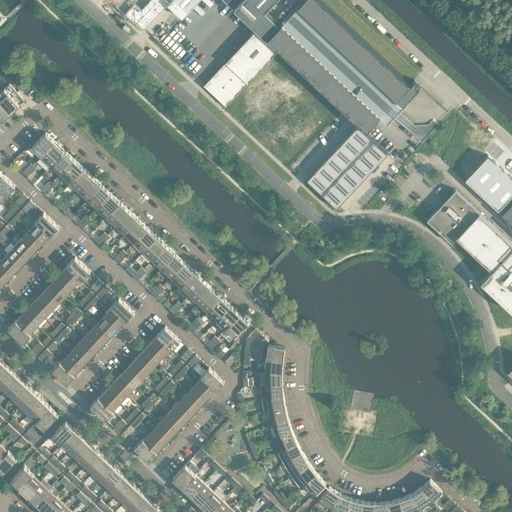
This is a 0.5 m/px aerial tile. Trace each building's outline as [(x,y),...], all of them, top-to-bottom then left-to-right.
[(135,1),(126,11),(143,27),(143,28),(169,0),(149,0),(142,8),(135,1)] [(170,0),(168,3),(182,16),(197,0),(170,0)] [(224,0),(234,8),(241,0),(224,0)] [(265,11),(253,0),(241,0),(234,8),(256,29),(264,37),(278,23),(265,11)] [(253,0),(265,11),(275,0),(253,0)] [(419,85),(413,80),(410,83),(321,0),(302,0),(298,5),(403,103),(419,85)] [(380,115),(281,22),(268,37),(367,130),(380,115)] [(264,37),(256,29),(204,84),(226,105),(277,49),(264,37)] [(252,83),(229,107),(273,149),(316,102),(295,82),(272,62),(252,83)] [(26,81),(20,87),(24,91),(31,86),(26,81)] [(9,83),(0,91),(0,100),(11,112),(24,100),(9,83)] [(0,121),(11,112),(0,100),(0,121)] [(382,100),(375,108),(388,120),(395,113),(391,109),(389,111),(384,107),(387,104),(382,100)] [(448,120),(427,142),(435,150),(456,128),(448,120)] [(357,124),(349,133),(364,148),(372,139),(357,124)] [(456,128),(435,150),(444,158),(465,135),(456,128)] [(41,155),(41,156),(56,141),(48,133),(47,133),(46,133),(47,132),(46,131),(32,147),(33,147),(33,148),(34,149),(34,148),(37,151),(38,152),(41,155)] [(349,133),(340,142),(355,157),(364,148),(349,133)] [(465,135),(444,158),(452,165),(473,143),(465,135)] [(372,139),(364,148),(379,161),(387,152),(372,139)] [(42,156),(51,164),(65,150),(63,149),(64,148),(56,141),(41,156),(42,156)] [(340,142),(332,151),(347,165),(355,157),(340,142)] [(473,143),(452,165),(460,173),(481,151),(473,143)] [(364,148),(355,157),(370,170),(379,161),(364,148)] [(51,164),(60,173),(74,158),(66,150),(66,151),(65,150),(51,164)] [(330,153),(324,160),(339,174),(347,165),(332,151),(330,153)] [(487,155),(465,178),(478,191),(500,167),(487,155)] [(355,157),(347,165),(362,179),(370,170),(355,157)] [(67,184),(69,181),(83,167),(82,166),(74,158),(60,173),(58,175),(67,184)] [(324,160),(315,169),(330,183),(339,174),(324,160)] [(31,163),(26,167),(31,172),(36,167),(31,163)] [(347,165),(339,174),(354,188),(362,179),(347,165)] [(31,172),(26,167),(22,172),(27,176),(31,172)] [(69,181),(79,190),(92,175),(84,168),(83,167),(69,181)] [(500,167),(478,191),(487,200),(509,176),(500,167)] [(315,169),(307,178),(322,192),(330,183),(315,169)] [(0,186),(7,193),(8,192),(7,192),(10,189),(11,188),(14,185),(15,185),(0,170),(0,186)] [(339,174),(330,183),(345,197),(354,188),(339,174)] [(79,190),(88,199),(101,184),(100,183),(101,183),(92,175),(79,190)] [(511,178),(509,176),(487,200),(497,209),(511,192),(511,178)] [(49,180),(45,184),(50,189),(54,184),(49,180)] [(330,183),(322,192),(337,206),(345,197),(330,183)] [(50,189),(45,184),(40,189),(45,194),(50,189)] [(88,199),(97,207),(111,192),(103,185),(102,185),(101,184),(88,199)] [(511,240),(456,188),(427,219),(452,242),(457,236),(492,268),(481,280),(511,309),(511,240)] [(15,201),(20,206),(28,197),(23,192),(15,201)] [(97,207),(106,216),(120,201),(119,200),(111,192),(97,207)] [(67,197),(63,201),(68,206),(72,202),(67,197)] [(22,208),(27,212),(35,204),(30,199),(22,208)] [(511,199),(501,212),(510,220),(511,217),(511,199)] [(68,206),(63,201),(59,206),(64,211),(68,206)] [(106,216),(115,224),(129,210),(121,202),(120,201),(106,216)] [(15,204),(9,210),(13,213),(18,207),(15,204)] [(20,209),(15,215),(18,218),(24,212),(20,209)] [(13,213),(9,210),(4,216),(7,219),(13,213)] [(115,224),(125,233),(138,219),(137,218),(137,217),(129,210),(115,224)] [(36,219),(36,220),(51,234),(51,233),(54,230),(55,229),(58,226),(59,225),(58,225),(54,221),(53,220),(49,217),(48,216),(44,212),(44,211),(43,212),(40,215),(39,216),(36,219)] [(86,214),(82,219),(87,223),(91,219),(86,214)] [(18,218),(15,215),(9,221),(12,224),(18,218)] [(87,223),(82,219),(77,223),(82,228),(87,223)] [(125,233),(134,242),(148,227),(140,219),(139,220),(138,219),(125,233)] [(36,221),(29,229),(43,242),(44,242),(43,241),(47,238),(50,234),(51,234),(36,220),(35,220),(36,221)] [(6,225),(0,231),(3,234),(9,228),(6,225)] [(134,242),(143,250),(157,236),(155,235),(156,234),(148,227),(134,242)] [(29,229),(22,237),(36,250),(36,249),(39,246),(40,246),(40,245),(43,242),(29,229)] [(104,231),(100,236),(105,240),(109,236),(104,231)] [(105,240),(100,236),(96,240),(101,245),(105,240)] [(143,250),(152,259),(166,244),(158,236),(158,237),(157,236),(143,250)] [(22,237),(15,245),(29,258),(29,257),(32,254),(33,254),(32,253),(35,250),(36,250),(22,237)] [(152,259),(161,267),(175,253),(174,252),(166,244),(152,259)] [(15,245),(7,252),(21,266),(22,265),(21,265),(24,262),(25,262),(25,261),(28,258),(29,258),(15,245)] [(123,249),(118,253),(123,258),(128,253),(123,249)] [(7,252),(0,260),(14,274),(14,273),(17,270),(18,269),(21,266),(7,252)] [(123,258),(118,253),(114,258),(119,262),(123,258)] [(161,267),(171,276),(184,261),(176,254),(175,253),(161,267)] [(68,264),(67,264),(82,278),(83,278),(86,274),(86,275),(87,274),(86,274),(89,271),(90,271),(90,270),(89,269),(85,266),(86,265),(85,265),(81,261),(80,260),(76,257),(76,256),(75,256),(74,257),(75,257),(72,260),(71,260),(71,261),(68,264)] [(0,260),(0,275),(7,281),(10,278),(10,277),(13,274),(14,274),(0,260)] [(171,276),(180,285),(193,270),(192,269),(193,269),(184,261),(171,276)] [(60,272),(74,285),(81,278),(82,279),(82,278),(67,264),(67,265),(64,268),(63,268),(63,269),(60,272)] [(141,266),(137,270),(142,275),(146,270),(141,266)] [(142,275),(137,270),(133,275),(137,280),(142,275)] [(180,285),(189,293),(203,278),(195,271),(194,271),(193,270),(180,285)] [(53,280),(52,280),(66,293),(74,285),(60,272),(59,272),(60,273),(57,276),(56,276),(56,277),(53,280)] [(90,286),(95,291),(104,282),(99,278),(90,286)] [(189,293),(198,302),(212,287),(211,286),(203,278),(189,293)] [(45,288),(59,301),(66,293),(52,280),(49,284),(48,284),(49,284),(46,288),(45,288)] [(159,283),(155,287),(160,292),(164,288),(159,283)] [(97,293),(102,298),(111,289),(106,284),(97,293)] [(160,292),(155,287),(151,292),(156,297),(160,292)] [(198,302),(207,310),(221,296),(213,288),(212,287),(198,302)] [(38,295),(38,296),(52,309),(59,301),(45,288),(42,292),(42,291),(41,292),(38,296),(38,295)] [(91,290),(85,296),(88,299),(94,293),(91,290)] [(96,295),(90,301),(93,304),(99,297),(96,295)] [(31,303),(30,304),(44,317),(52,309),(38,296),(37,296),(38,296),(34,300),(34,299),(34,300),(31,304),(31,303)] [(88,299),(85,296),(79,302),(83,305),(88,299)] [(207,310),(217,319),(230,305),(229,304),(229,303),(221,296),(207,310)] [(112,305),(111,305),(126,319),(127,319),(126,319),(129,315),(130,316),(130,315),(133,311),(133,312),(134,311),(133,310),(129,306),(128,306),(124,302),(124,301),(120,298),(120,297),(119,297),(118,297),(118,298),(115,301),(114,301),(115,302),(112,305)] [(178,300),(174,305),(179,309),(183,305),(178,300)] [(93,304),(90,301),(85,307),(88,310),(93,304)] [(23,311),(37,325),(44,317),(30,304),(27,307),(26,308),(27,308),(23,311)] [(112,306),(105,314),(119,327),(122,323),(122,324),(123,323),(122,323),(126,319),(126,320),(126,319),(111,305),(112,306)] [(179,309),(174,305),(169,309),(174,314),(179,309)] [(222,331),(225,328),(226,328),(227,326),(240,313),(234,308),(232,305),(231,306),(230,305),(217,319),(213,323),(222,331)] [(77,306),(71,313),(74,316),(80,309),(77,306)] [(80,309),(74,316),(77,318),(83,312),(80,309)] [(16,319),(15,320),(31,334),(31,333),(30,332),(37,325),(23,311),(23,312),(20,315),(19,315),(19,316),(16,319)] [(66,319),(69,321),(74,316),(71,313),(66,319)] [(227,326),(226,328),(230,331),(229,331),(230,332),(234,335),(233,335),(234,336),(235,336),(235,337),(250,322),(249,321),(248,322),(247,321),(248,320),(240,313),(227,326)] [(105,314),(97,322),(111,335),(112,335),(111,335),(115,331),(118,327),(119,328),(119,327),(105,314)] [(74,316),(69,321),(72,324),(77,318),(74,316)] [(196,317),(192,322),(197,327),(201,322),(196,317)] [(31,334),(15,320),(12,323),(11,324),(12,324),(9,327),(8,327),(8,328),(8,329),(9,329),(13,332),(12,332),(13,333),(17,337),(18,338),(18,337),(22,341),(23,342),(24,341),(23,341),(26,338),(27,337),(30,334),(31,334)] [(61,321),(55,327),(59,330),(64,324),(61,321)] [(97,322),(90,330),(104,343),(104,342),(107,339),(108,339),(111,335),(97,322)] [(197,327),(192,322),(188,327),(193,331),(197,327)] [(158,333),(157,334),(172,348),(173,347),(176,344),(177,343),(176,343),(179,340),(180,340),(180,339),(179,339),(175,335),(175,334),(171,331),(171,330),(170,330),(166,326),(165,325),(164,326),(165,326),(162,329),(161,329),(161,330),(158,333)] [(66,326),(61,332),(64,335),(69,329),(66,326)] [(59,330),(55,327),(50,333),(53,336),(59,330)] [(248,336),(253,340),(260,333),(260,334),(261,333),(255,328),(255,329),(248,336)] [(90,330),(83,338),(97,351),(97,350),(100,347),(101,347),(100,346),(103,343),(104,343),(90,330)] [(64,335),(61,332),(55,338),(58,341),(64,335)] [(150,341),(164,355),(171,347),(172,348),(157,334),(154,338),(154,337),(153,338),(150,341)] [(43,341),(46,344),(51,338),(48,335),(43,341)] [(215,335),(210,339),(215,344),(220,339),(215,335)] [(261,357),(266,357),(284,359),(284,358),(283,358),(284,353),(284,352),(285,347),(285,346),(284,346),(274,344),(273,344),(269,343),(269,341),(265,337),(261,341),(263,343),(261,357)] [(83,338),(75,346),(89,359),(90,358),(89,358),(92,355),(93,355),(93,354),(96,351),(97,351),(83,338)] [(215,344),(210,339),(206,344),(211,348),(215,344)] [(48,346),(51,349),(56,343),(53,340),(48,346)] [(31,350),(36,354),(44,346),(39,341),(31,350)] [(143,349),(142,349),(156,363),(164,355),(150,341),(149,342),(150,342),(147,345),(146,345),(146,346),(143,349)] [(75,346),(68,353),(82,367),(82,366),(85,363),(86,362),(89,359),(75,346)] [(218,346),(214,351),(220,357),(225,352),(218,346)] [(180,356),(185,360),(194,352),(189,347),(180,356)] [(38,356),(43,361),(51,352),(46,348),(38,356)] [(135,357),(149,370),(156,363),(142,349),(142,350),(139,353),(138,354),(139,354),(135,357)] [(60,360),(59,361),(74,375),(75,374),(74,374),(78,371),(78,370),(81,367),(82,367),(68,353),(61,361),(60,360)] [(188,362),(192,367),(201,358),(196,354),(188,362)] [(227,360),(231,363),(235,359),(231,355),(227,360)] [(128,365),(142,378),(149,370),(135,357),(135,358),(132,361),(131,361),(131,362),(128,365)] [(266,357),(265,370),(283,371),(283,370),(282,370),(282,365),(283,365),(283,364),(283,359),(284,359),(266,357)] [(181,359),(175,365),(178,368),(184,362),(181,359)] [(0,363),(0,379),(10,368),(7,365),(6,364),(6,365),(3,362),(3,361),(0,363)] [(74,375),(59,361),(56,364),(55,365),(52,368),(51,369),(52,370),(52,369),(56,373),(57,374),(61,378),(62,378),(66,382),(66,383),(67,382),(70,379),(71,378),(74,375)] [(186,364),(180,370),(183,373),(189,367),(186,364)] [(120,373),(134,386),(142,378),(128,365),(127,365),(128,366),(124,369),(124,370),(121,373),(120,373)] [(178,368),(175,365),(170,371),(173,374),(178,368)] [(202,374),(201,374),(216,389),(217,388),(216,388),(219,385),(220,385),(220,384),(223,381),(224,380),(223,379),(223,380),(219,376),(219,375),(218,375),(214,371),(215,371),(214,371),(210,367),(209,366),(208,367),(205,370),(205,371),(202,374)] [(0,379),(0,384),(5,390),(18,376),(16,374),(16,373),(15,373),(12,370),(11,369),(10,368),(0,379)] [(183,373),(180,370),(175,376),(178,379),(183,373)] [(265,370),(265,384),(283,383),(282,383),(282,378),(283,378),(283,377),(282,376),(282,371),(283,371),(265,370)] [(113,381),(127,394),(134,386),(120,373),(120,374),(117,377),(116,377),(117,377),(113,381)] [(202,376),(195,384),(209,397),(209,396),(212,393),(213,393),(213,392),(216,389),(201,374),(201,375),(202,376)] [(166,375),(160,381),(163,384),(169,378),(166,375)] [(5,390),(13,397),(26,383),(23,381),(24,381),(23,380),(23,381),(20,377),(19,377),(18,376),(5,390)] [(171,380),(165,386),(169,389),(174,383),(171,380)] [(106,388),(105,389),(120,402),(127,394),(113,381),(110,385),(109,385),(106,389),(106,388)] [(163,384),(160,381),(155,387),(158,390),(163,384)] [(13,397),(21,405),(34,391),(31,388),(32,388),(31,388),(27,385),(28,384),(27,384),(26,383),(13,397)] [(262,398),(267,397),(268,397),(270,397),(284,395),(283,395),(283,390),(283,389),(282,384),(283,384),(283,383),(265,384),(260,384),(262,398)] [(195,384),(187,391),(201,405),(202,404),(201,404),(205,401),(205,400),(208,397),(209,397),(195,384)] [(169,389),(165,386),(160,392),(163,395),(169,389)] [(98,396),(98,397),(113,411),(114,411),(112,410),(120,402),(105,389),(102,393),(102,392),(102,393),(99,397),(98,396)] [(21,405),(29,412),(42,398),(39,396),(39,395),(35,392),(36,392),(35,391),(35,392),(34,391),(21,405)] [(187,391),(180,399),(194,412),(197,409),(198,409),(198,408),(201,405),(187,391)] [(153,392),(147,398),(150,401),(156,395),(153,392)] [(156,395),(150,401),(153,403),(159,397),(156,395)] [(264,412),(269,411),(286,407),(285,402),(285,401),(284,401),(284,396),(284,395),(267,397),(262,398),(264,412)] [(113,411),(98,397),(95,401),(95,400),(94,401),(91,405),(91,404),(90,405),(91,406),(95,410),(96,410),(100,414),(101,415),(105,418),(104,419),(105,419),(106,419),(106,418),(109,415),(110,415),(110,414),(113,411)] [(35,420),(36,420),(50,406),(47,403),(48,403),(47,403),(43,400),(43,399),(42,398),(29,412),(36,419),(35,420)] [(141,404),(144,407),(150,401),(147,398),(141,404)] [(180,399),(173,407),(187,420),(190,416),(190,417),(191,416),(190,416),(194,413),(194,412),(180,399)] [(150,401),(144,407),(147,409),(153,403),(150,401)] [(50,406),(36,420),(36,421),(40,424),(39,424),(40,425),(44,427),(43,428),(44,428),(45,428),(45,427),(49,423),(49,424),(49,423),(53,419),(54,418),(57,414),(58,414),(58,413),(55,410),(51,407),(52,407),(51,406),(50,406)] [(137,406),(131,413),(134,415),(140,409),(137,406)] [(173,407),(165,415),(179,428),(180,428),(179,428),(182,424),(183,425),(183,424),(186,420),(186,421),(187,420),(173,407)] [(269,411),(272,424),(289,419),(289,418),(289,419),(287,414),(288,414),(287,413),(286,408),(286,407),(269,411)] [(3,408),(0,411),(6,417),(9,414),(3,408)] [(142,411),(136,417),(139,420),(145,414),(142,411)] [(134,415),(131,413),(125,419),(128,421),(134,415)] [(165,415),(158,423),(172,436),(175,432),(176,432),(179,428),(179,429),(179,428),(165,415)] [(10,420),(16,426),(19,423),(13,417),(10,420)] [(139,420),(136,417),(130,423),(133,426),(139,420)] [(114,427),(119,432),(127,423),(122,418),(114,427)] [(272,438),(277,437),(293,430),(292,430),(291,425),(291,424),(290,424),(289,420),(289,419),(272,424),(267,426),(272,438)] [(60,443),(74,428),(70,425),(71,425),(70,424),(66,421),(67,421),(66,420),(65,421),(61,425),(61,426),(57,430),(56,431),(53,435),(52,435),(52,436),(53,436),(56,439),(56,440),(57,440),(60,443)] [(5,426),(11,432),(14,428),(8,422),(5,426)] [(19,423),(16,426),(22,432),(25,428),(19,423)] [(158,423),(151,431),(165,444),(165,443),(168,440),(169,440),(168,440),(171,436),(172,436),(158,423)] [(121,434),(126,438),(134,430),(129,425),(121,434)] [(30,426),(27,430),(33,436),(36,432),(30,426)] [(14,428),(11,432),(17,437),(20,434),(14,428)] [(61,443),(69,450),(82,436),(82,435),(82,436),(78,432),(79,432),(78,432),(74,429),(75,428),(74,428),(60,443),(60,444),(61,443)] [(24,433),(30,439),(33,436),(27,430),(24,433)] [(277,437),(282,449),(298,442),(298,441),(297,441),(295,437),(296,437),(295,436),(293,431),(293,430),(277,437)] [(142,437),(142,438),(157,452),(157,451),(160,448),(161,448),(161,447),(164,444),(165,444),(151,431),(143,438),(142,437)] [(18,439),(25,445),(28,441),(22,436),(18,439)] [(69,450),(77,457),(90,443),(86,440),(86,439),(82,436),(83,436),(82,436),(69,450)] [(157,452),(142,438),(139,442),(139,441),(138,442),(135,446),(135,445),(134,446),(135,447),(139,450),(139,451),(140,451),(144,455),(144,456),(145,456),(149,459),(148,460),(149,460),(150,459),(153,456),(154,456),(153,455),(156,452),(157,452)] [(284,463),(288,461),(304,452),(303,452),(300,448),(301,447),(300,447),(298,442),(282,449),(278,451),(284,463)] [(0,458),(8,450),(0,443),(0,458)] [(77,457),(85,464),(98,450),(94,447),(94,446),(94,447),(90,444),(90,443),(77,457)] [(42,451),(48,456),(51,453),(45,447),(42,451)] [(196,452),(197,453),(204,460),(209,455),(202,448),(201,447),(196,452)] [(8,450),(0,458),(0,470),(3,473),(17,458),(16,457),(13,454),(12,453),(9,451),(9,450),(8,450)] [(85,464),(93,472),(106,458),(105,458),(102,455),(102,454),(101,454),(98,451),(98,450),(85,464)] [(292,475),(296,473),(310,463),(310,462),(309,462),(307,458),(306,457),(303,453),(304,453),(304,452),(288,461),(284,463),(291,475),(292,475)] [(36,457),(42,463),(46,459),(40,453),(36,457)] [(50,458),(56,464),(60,461),(59,460),(53,455),(50,458)] [(93,472),(101,479),(114,465),(113,465),(110,462),(110,461),(109,461),(106,458),(93,472)] [(210,463),(216,469),(220,465),(213,459),(210,463)] [(44,465),(50,470),(54,466),(48,461),(44,465)] [(60,461),(56,464),(59,466),(62,469),(65,466),(64,465),(60,461)] [(300,486),(304,483),(317,472),(316,471),(314,468),(313,467),(310,463),(296,473),(292,475),(291,475),(300,486)] [(182,486),(195,473),(195,472),(195,473),(191,469),(190,468),(186,465),(186,464),(185,464),(185,465),(180,470),(179,471),(174,476),(173,477),(174,478),(178,481),(177,482),(178,482),(179,482),(182,486)] [(10,480),(19,488),(33,473),(32,472),(29,469),(29,468),(28,468),(25,465),(10,480)] [(101,479),(109,487),(122,473),(121,472),(121,473),(118,469),(117,469),(114,466),(114,465),(101,479)] [(220,465),(216,469),(222,474),(226,471),(220,465)] [(260,468),(264,475),(269,473),(264,465),(260,468)] [(54,466),(50,470),(56,476),(59,471),(54,466)] [(66,473),(72,479),(75,475),(69,469),(66,473)] [(75,475),(72,479),(78,484),(81,481),(79,479),(81,476),(81,473),(79,471),(75,475)] [(317,472),(304,483),(313,494),(317,490),(317,491),(317,490),(325,483),(326,482),(325,481),(321,478),(322,477),(321,477),(317,473),(318,473),(317,472)] [(19,488),(27,495),(43,478),(43,477),(40,480),(33,473),(19,488)] [(109,487),(116,494),(130,480),(129,480),(126,477),(126,476),(125,476),(122,473),(109,487)] [(191,495),(192,495),(204,481),(195,473),(196,473),(195,473),(182,486),(183,487),(183,486),(187,490),(187,491),(188,491),(192,494),(191,495)] [(269,473),(264,475),(268,483),(273,480),(269,473)] [(60,480),(66,485),(69,481),(64,476),(60,480)] [(228,480),(235,486),(238,482),(232,476),(228,480)] [(27,495),(35,502),(51,485),(43,478),(27,495)] [(421,486),(420,486),(431,501),(442,490),(439,487),(438,486),(431,479),(430,478),(429,479),(426,483),(425,482),(425,483),(421,486)] [(116,494),(124,501),(137,487),(134,484),(133,483),(133,484),(130,480),(116,494)] [(69,481),(66,485),(71,490),(75,486),(69,481)] [(201,503),(213,490),(204,481),(192,495),(196,498),(196,499),(197,500),(197,499),(201,503)] [(238,482),(235,486),(241,492),(244,488),(238,482)] [(82,487),(88,494),(91,490),(85,484),(82,487)] [(35,502),(43,510),(56,495),(48,488),(51,485),(35,502)] [(319,499),(332,508),(340,492),(339,492),(335,490),(335,489),(334,489),(330,486),(329,485),(329,486),(323,494),(322,494),(322,495),(319,499)] [(410,492),(410,493),(418,508),(431,501),(420,486),(420,487),(416,490),(416,489),(415,490),(411,493),(410,492)] [(124,501),(132,509),(145,495),(145,494),(145,495),(141,491),(142,491),(141,491),(137,488),(138,488),(137,487),(124,501)] [(76,495),(81,500),(85,496),(80,490),(76,495)] [(91,490),(88,494),(94,499),(97,495),(91,490)] [(210,511),(209,511),(210,511),(223,499),(213,490),(201,503),(201,504),(202,503),(205,507),(206,508),(210,511)] [(276,494),(282,501),(286,498),(280,491),(276,494)] [(260,496),(266,502),(269,498),(263,492),(260,496)] [(332,508),(341,511),(345,511),(351,497),(350,497),(346,495),(345,495),(340,493),(340,492),(332,508)] [(247,497),(253,503),(256,499),(250,493),(247,497)] [(399,497),(403,511),(409,511),(418,508),(410,493),(405,496),(405,495),(404,495),(404,496),(399,498),(399,497)] [(43,510),(44,511),(55,511),(64,503),(56,495),(43,510)] [(132,509),(135,511),(143,511),(153,502),(149,499),(150,499),(149,498),(145,495),(146,495),(145,495),(132,509)] [(85,496),(81,500),(87,505),(91,501),(85,496)] [(345,511),(360,511),(363,500),(362,500),(357,499),(356,499),(351,498),(352,497),(351,497),(345,511)] [(387,500),(388,511),(403,511),(399,497),(398,498),(394,499),(393,499),(392,499),(393,500),(388,501),(387,500)] [(443,505),(448,510),(454,503),(455,502),(450,497),(449,498),(443,505)] [(286,498),(282,501),(287,508),(291,505),(286,498)] [(97,502),(104,508),(107,505),(100,499),(97,502)] [(227,511),(232,507),(223,499),(210,511),(227,511)] [(360,511),(374,511),(375,501),(374,501),(374,502),(369,501),(368,501),(363,501),(363,500),(360,511)] [(375,501),(374,511),(388,511),(387,500),(387,501),(382,501),(381,501),(380,501),(375,502),(375,501)] [(143,511),(158,511),(161,509),(157,506),(157,505),(157,506),(153,503),(153,502),(143,511)] [(55,511),(70,511),(72,510),(64,503),(55,511)]
